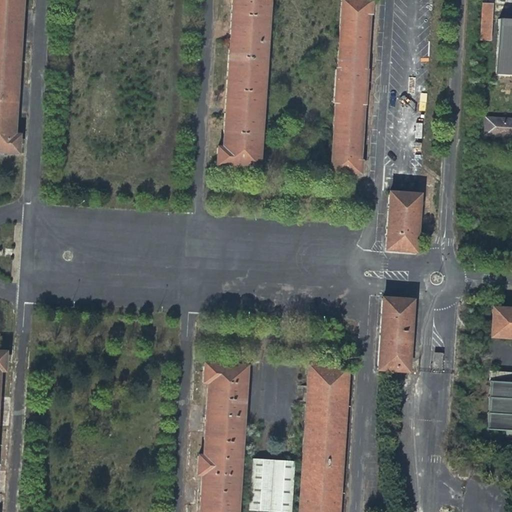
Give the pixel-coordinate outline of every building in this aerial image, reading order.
[(0,0),(0,158),(16,160),(17,137),(14,137),(21,0),(0,0)] [(263,0),(227,0),(227,7),(229,8),(221,152),(217,152),(215,171),(254,174),(263,0)] [(371,8),(341,6),(330,180),(359,181),(371,8)] [(491,43),(493,7),(476,7),(474,43),(491,43)] [(511,21),(500,21),(496,75),(511,76),(511,21)] [(511,144),(511,121),(483,120),(482,143),(511,144)] [(384,253),(416,255),(419,197),(388,195),(384,253)] [(410,294),(381,293),(377,370),(406,371),(410,294)] [(511,303),(493,302),(491,334),(511,335),(511,303)] [(198,511),(240,511),(250,367),(208,365),(198,511)] [(310,368),(300,511),(340,511),(350,370),(310,368)] [(511,379),(491,377),(487,427),(511,429),(511,379)] [(294,462),(253,459),(249,509),(291,511),(294,462)]
